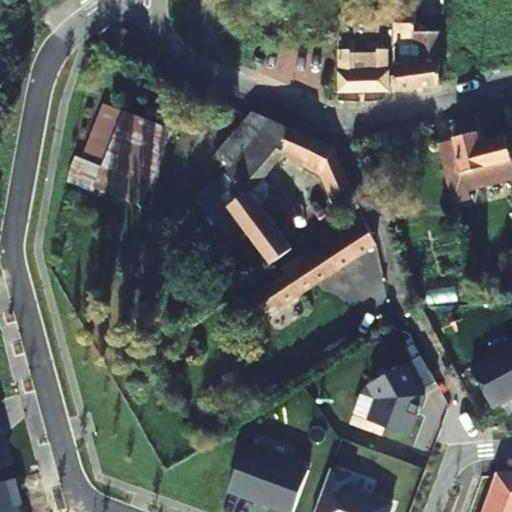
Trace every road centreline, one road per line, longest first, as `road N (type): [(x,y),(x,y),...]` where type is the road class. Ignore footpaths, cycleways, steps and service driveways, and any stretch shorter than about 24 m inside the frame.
road 1 (residential): [(104,0),(50,55),(36,87),(12,238),(15,283),(69,476),(95,504),(115,511)]
road 2 (residential): [(511,86),(383,117),(314,113),(233,83),(203,62),(192,0)]
